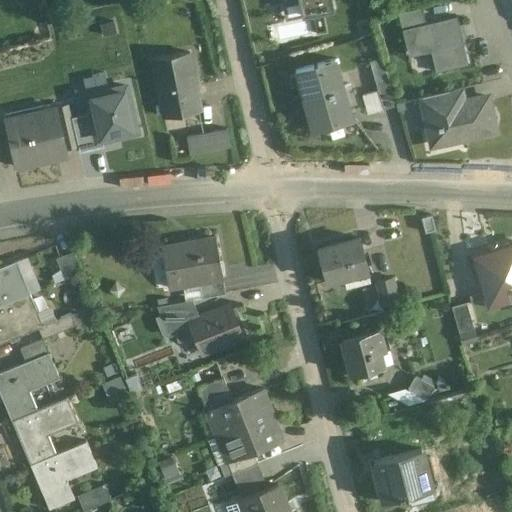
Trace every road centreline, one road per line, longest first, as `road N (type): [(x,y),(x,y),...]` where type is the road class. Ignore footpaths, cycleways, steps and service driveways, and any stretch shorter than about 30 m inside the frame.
road 1 (residential): [(270,188),(346,511)]
road 2 (residential): [(270,188),(0,220)]
road 3 (residential): [(511,188),(270,188)]
road 4 (residential): [(232,0),(270,188)]
